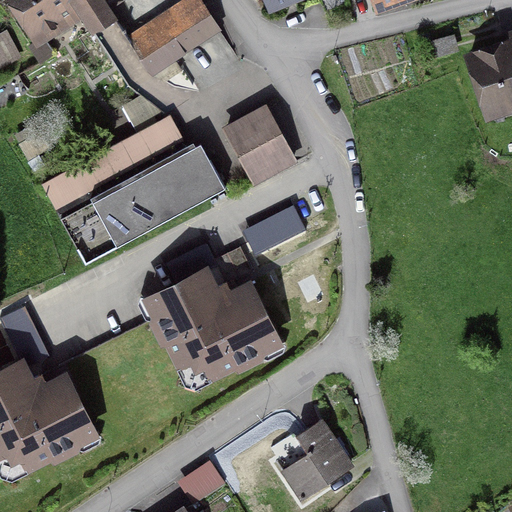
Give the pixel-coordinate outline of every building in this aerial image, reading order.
[(91,0),(9,0),(33,37),(91,0)] [(216,29),(197,0),(184,0),(130,34),(152,69),(216,29)] [(379,0),(382,9),(411,0),(379,0)] [(0,63),(21,53),(8,25),(0,28),(0,63)] [(511,42),(476,55),(497,114),(511,109),(511,42)] [(270,107),(231,127),(258,178),(297,158),(270,107)] [(66,211),(188,147),(172,116),(50,179),(66,211)] [(188,147),(66,211),(93,261),(227,190),(201,140),(188,147)] [(210,273),(153,301),(196,389),(284,346),(255,287),(224,302),(210,273)] [(23,365),(0,376),(0,462),(9,482),(97,439),(68,379),(37,394),(23,365)] [(355,463),(323,415),(296,433),(308,450),(281,468),(302,499),(355,463)] [(196,501),(227,480),(212,457),(180,478),(196,501)]
